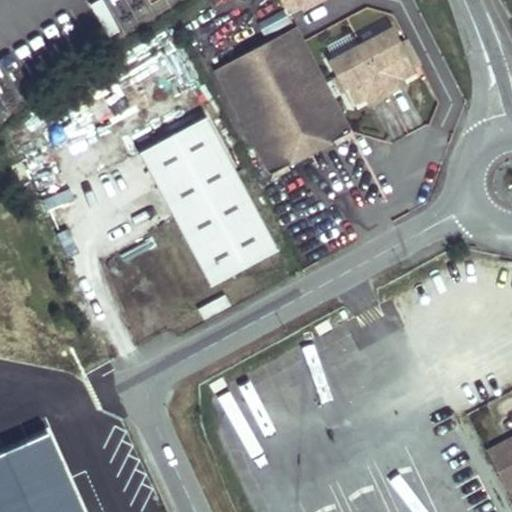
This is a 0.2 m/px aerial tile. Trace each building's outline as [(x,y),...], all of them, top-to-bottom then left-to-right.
[(278,0),(290,20),(327,0),(278,0)] [(276,11),(195,54),(251,158),(332,115),(276,11)] [(398,55),(376,14),(315,48),(337,88),(349,82),(354,91),(388,72),(383,63),(398,55)] [(258,233),(185,101),(133,129),(206,262),(258,233)] [(423,332),(452,318),(434,281),(405,296),(423,332)] [(450,314),(464,342),(498,325),(484,297),(450,314)] [(511,418),(476,437),(498,479),(511,472),(511,418)]
